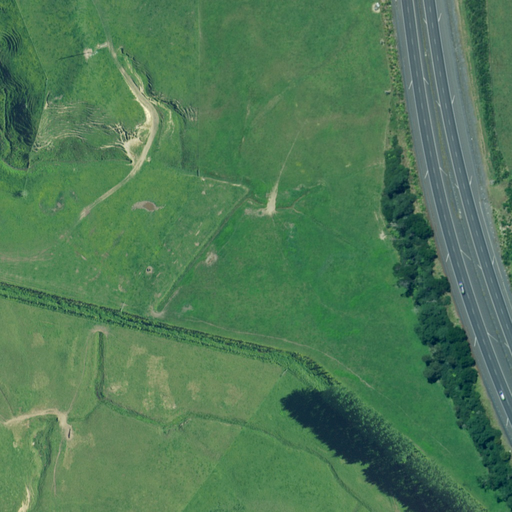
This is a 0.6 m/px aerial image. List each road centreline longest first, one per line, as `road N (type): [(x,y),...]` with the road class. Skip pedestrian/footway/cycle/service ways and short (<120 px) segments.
road 1 (motorway): [(511,442),(436,232),(394,0)]
road 2 (motorway): [(416,0),(462,248),(511,378)]
